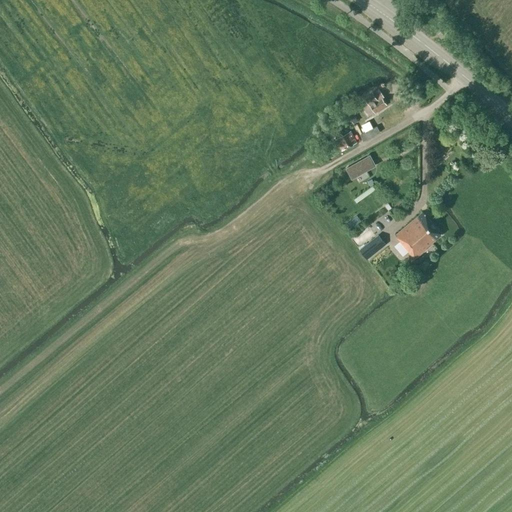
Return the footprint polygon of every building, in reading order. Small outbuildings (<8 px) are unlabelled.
[(375,112),(387,104),(382,97),(384,96),(379,88),(365,97),(369,104),(375,112)] [(369,104),(363,108),(369,116),(375,112),(369,104)] [(336,140),(341,150),(357,143),(352,133),(336,140)] [(376,164),(371,154),(347,167),(353,176),(376,164)] [(422,213),(396,235),(400,241),(399,242),(408,252),(415,261),(434,245),(432,243),(441,235),(422,213)] [(367,259),(386,244),(378,234),(359,249),(367,259)]
